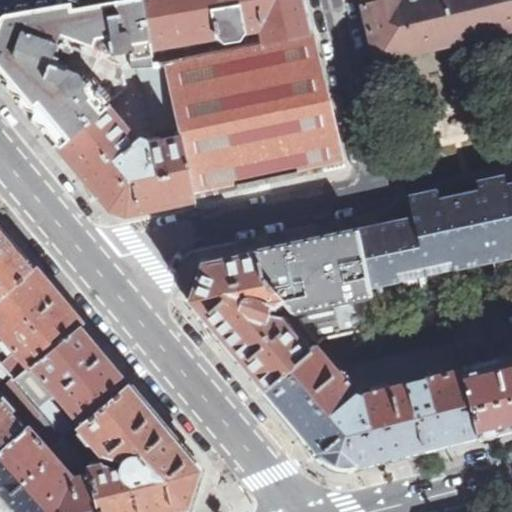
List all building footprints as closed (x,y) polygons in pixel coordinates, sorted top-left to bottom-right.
[(0,76),(58,144),(107,105),(126,89),(125,78),(125,68),(155,67),(151,47),(140,0),(48,0),(0,8),(0,76)] [(263,44),(312,33),(304,0),(140,0),(151,47),(216,35),(223,40),(239,38),(243,31),(260,27),(263,44)] [(511,0),(360,0),(376,62),(438,47),(492,33),(492,32),(511,27),(511,0)] [(194,197),(345,165),(312,33),(263,44),(167,64),(168,66),(183,137),(194,197)] [(158,142),(183,137),(168,66),(155,67),(125,68),(125,78),(134,78),(134,75),(140,75),(147,89),(158,142)] [(183,137),(158,142),(148,144),(147,140),(138,138),(136,140),(107,105),(58,144),(110,207),(125,212),(194,197),(183,137)] [(511,195),(484,202),(357,229),(370,289),(398,283),(396,273),(450,261),(452,271),(511,258),(511,195)] [(0,297),(33,269),(32,269),(32,268),(0,229),(0,297)] [(259,274),(318,343),(323,339),(332,337),(342,334),(357,331),(371,328),(378,326),(374,308),(370,289),(357,229),(256,250),(259,274)] [(187,300),(263,390),(315,346),(318,343),(259,274),(256,250),(201,261),(187,300)] [(398,283),(370,289),(374,308),(511,278),(511,258),(452,271),(450,261),(396,273),(398,283)] [(33,366),(81,326),(33,269),(0,297),(0,332),(30,368),(33,366)] [(449,313),(447,312),(452,333),(482,325),(477,307),(449,313)] [(430,314),(437,344),(454,341),(452,333),(447,312),(446,312),(445,311),(430,314)] [(415,317),(422,347),(437,344),(430,314),(415,317)] [(400,321),(407,351),(422,347),(415,317),(400,321)] [(385,324),(392,354),(407,351),(400,321),(385,324)] [(371,328),(378,357),(392,354),(385,324),(378,326),(371,328)] [(482,325),(452,333),(454,341),(456,349),(475,345),(486,342),(482,325)] [(81,423),(129,384),(81,326),(33,366),(56,393),(77,418),(81,423)] [(357,331),(363,360),(378,357),(371,328),(357,331)] [(342,334),(348,361),(349,363),(363,360),(357,331),(342,334)] [(342,334),(332,337),(334,348),(338,347),(340,354),(341,354),(343,362),(348,361),(342,334)] [(478,358),(475,345),(456,349),(460,363),(478,358)] [(451,442),(477,435),(462,371),(461,369),(363,394),(361,397),(352,394),(352,390),(315,346),(263,390),(319,457),(326,462),(333,466),(341,468),(349,468),(368,463),(451,442)] [(511,358),(462,371),(477,435),(511,426),(511,358)] [(0,388),(13,379),(0,363),(0,388)] [(56,393),(33,366),(30,368),(15,381),(17,383),(42,413),(52,424),(63,438),(73,430),(78,425),(81,423),(77,418),(70,424),(49,399),(56,393)] [(42,413),(17,383),(7,391),(33,420),(42,413)] [(115,469),(101,464),(87,468),(89,474),(99,511),(167,511),(187,507),(200,469),(129,384),(81,423),(78,425),(102,454),(119,459),(122,461),(121,469),(115,469)] [(0,449),(25,427),(11,411),(13,409),(2,396),(0,397),(0,449)] [(27,426),(37,437),(46,429),(52,424),(42,413),(33,420),(27,426)] [(64,450),(70,445),(63,438),(52,424),(46,429),(64,450)] [(0,492),(17,511),(99,511),(89,474),(73,479),(37,437),(27,426),(25,427),(0,449),(0,492)] [(70,445),(82,460),(88,454),(84,449),(79,437),(73,430),(63,438),(70,445)] [(73,467),(82,460),(70,445),(64,450),(61,453),(73,467)]
